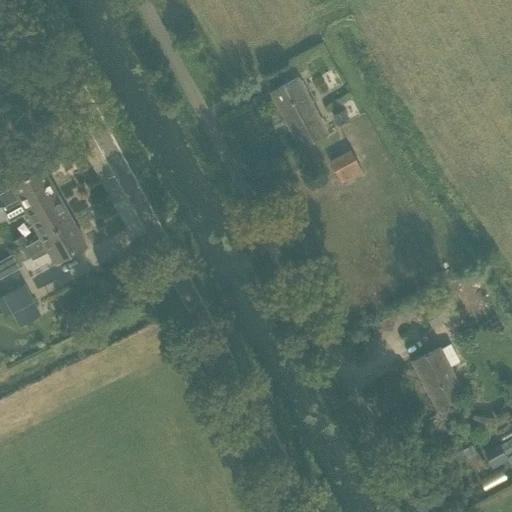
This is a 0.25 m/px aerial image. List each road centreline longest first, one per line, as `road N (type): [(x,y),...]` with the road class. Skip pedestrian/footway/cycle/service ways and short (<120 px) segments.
road 1 (tertiary): [(314,511),(33,0)]
road 2 (unclassified): [(430,511),(150,0)]
